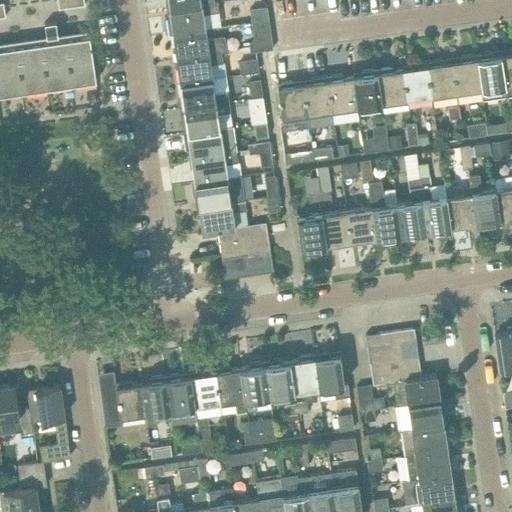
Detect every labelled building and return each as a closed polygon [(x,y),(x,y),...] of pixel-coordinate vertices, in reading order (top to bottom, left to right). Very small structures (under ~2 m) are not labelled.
[(83,0),(57,0),(58,8),(84,5),(83,0)] [(168,34),(173,33),(205,28),(203,13),(219,11),(218,1),(202,3),(169,8),(171,17),(165,18),(168,34)] [(268,19),(266,6),(249,9),(251,22),(268,19)] [(268,19),(251,22),(254,37),(271,35),(268,19)] [(44,23),(46,36),(57,34),(55,21),(44,23)] [(227,49),(225,36),(207,39),(205,28),(173,33),(177,58),(223,50),(227,49)] [(0,47),(0,93),(95,79),(89,34),(0,47)] [(510,52),(501,53),(507,93),(511,92),(511,48),(509,49),(510,52)] [(177,58),(180,83),(213,78),(210,61),(223,59),(222,51),(227,50),(227,49),(223,50),(177,58)] [(476,53),(481,88),(482,97),(507,93),(501,53),(491,55),(491,51),(476,53)] [(476,53),(460,56),(460,59),(451,61),(456,91),(481,88),(476,53)] [(451,61),(442,62),(441,58),(426,61),(431,95),(456,91),(451,61)] [(257,59),(248,60),(250,72),(259,71),(257,59)] [(241,74),(250,72),(248,60),(239,61),(241,74)] [(426,61),(410,63),(411,67),(402,68),(407,98),(431,95),(426,61)] [(392,66),(376,68),(382,102),(383,112),(408,108),(407,98),(402,68),(393,69),(392,66)] [(376,68),(361,70),(361,74),(352,75),(356,106),(382,102),(376,68)] [(343,73),(327,75),(332,109),(356,106),(352,75),(343,76),(343,73)] [(312,81),(302,82),(307,113),(308,123),(333,119),(332,109),(327,75),(311,77),(312,81)] [(215,92),(213,78),(180,83),(184,108),(229,101),(228,91),(215,92)] [(260,79),(249,81),(251,98),(263,96),(260,79)] [(294,84),(293,80),(277,82),(282,117),(307,113),(302,82),(294,84)] [(251,98),(249,98),(252,122),(253,122),(266,120),(263,96),(251,98)] [(184,108),(179,109),(182,132),(233,125),(229,101),(184,108)] [(458,103),(447,105),(448,114),(449,119),(460,118),(459,113),(458,103)] [(255,137),(268,135),(266,120),(253,122),(255,137)] [(487,134),(486,125),(486,121),(467,124),(469,137),(487,134)] [(405,124),(407,134),(416,133),(415,122),(405,124)] [(233,125),(182,132),(185,148),(190,147),(191,153),(189,153),(190,157),(191,157),(236,150),(233,125)] [(427,132),(416,133),(418,144),(429,142),(427,132)] [(418,144),(416,133),(407,134),(408,145),(418,144)] [(386,136),(388,150),(401,148),(400,134),(386,136)] [(371,152),(388,150),(386,136),(386,135),(369,138),(371,152)] [(506,139),(491,141),(493,158),(508,156),(506,139)] [(273,165),(271,152),(269,140),(259,142),(261,153),(263,166),(273,165)] [(259,142),(248,143),(250,154),(261,153),(259,142)] [(490,153),(489,142),(473,144),(474,155),(490,153)] [(348,144),(337,145),(338,155),(349,154),(348,144)] [(459,146),(461,157),(471,155),(469,144),(459,146)] [(317,148),(312,148),(312,149),(314,159),(319,158),(333,156),(331,145),(317,148)] [(312,149),(283,153),(284,163),(314,159),(312,149)] [(238,161),(236,150),(191,157),(195,182),(228,178),(225,163),(238,161)] [(428,174),(427,163),(417,164),(416,152),(408,153),(409,175),(428,174)] [(471,155),(461,157),(462,168),(463,169),(467,169),(467,167),(472,166),(471,155)] [(360,161),(361,171),(371,170),(369,159),(360,161)] [(356,161),(340,163),(342,178),(358,176),(356,161)] [(373,181),(372,179),(371,170),(361,171),(363,182),(368,182),(373,181)] [(468,174),(470,186),(471,191),(475,222),(491,220),(492,223),(500,222),(495,188),(481,190),(479,173),(468,174)] [(264,176),(267,197),(277,196),(274,175),(264,176)] [(429,175),(418,177),(421,198),(426,229),(441,227),(442,230),(451,229),(446,195),(431,197),(429,185),(430,185),(429,175)] [(199,207),(245,200),(242,176),(228,178),(195,182),(199,207)] [(396,202),(401,236),(410,235),(410,231),(426,229),(421,198),(418,177),(407,178),(411,200),(396,202)] [(371,206),(375,236),(391,234),(392,238),(401,236),(396,202),(385,204),(381,178),(372,179),(373,181),(368,182),(371,206)] [(511,185),(495,188),(500,222),(509,221),(509,217),(511,216),(511,185)] [(329,190),(319,191),(320,201),(331,200),(329,190)] [(320,201),(319,191),(308,193),(309,203),(320,201)] [(446,195),(451,229),(460,228),(459,224),(475,222),(471,191),(446,195)] [(279,205),(277,196),(267,197),(269,207),(279,205)] [(246,209),(245,200),(199,207),(202,232),(217,229),(219,241),(244,238),(242,224),(235,226),(232,211),(246,209)] [(375,236),(371,206),(346,209),(351,244),(360,242),(360,239),(375,236)] [(346,209),(322,213),(326,244),(342,241),(342,245),(351,244),(346,209)] [(326,244),(322,213),(296,217),(301,251),(311,250),(310,246),(326,244)] [(265,221),(242,224),(244,238),(267,235),(265,221)] [(244,238),(246,249),(258,248),(269,246),(267,235),(244,238)] [(221,253),(233,251),(246,249),(244,238),(219,241),(221,253)] [(269,246),(258,248),(262,272),(273,271),(269,246)] [(262,272),(258,248),(246,249),(250,274),(262,272)] [(246,249),(233,251),(237,276),(250,274),(246,249)] [(224,278),(237,276),(233,251),(221,253),(224,278)] [(414,327),(402,329),(404,343),(416,342),(414,327)] [(510,332),(495,334),(500,370),(511,368),(511,327),(510,328),(510,332)] [(402,329),(391,330),(395,356),(406,355),(404,343),(402,329)] [(391,330),(379,332),(383,358),(395,356),(391,330)] [(369,360),(383,358),(379,332),(365,334),(369,360)] [(416,342),(404,343),(406,355),(417,353),(417,348),(416,342)] [(417,353),(406,355),(395,356),(397,369),(419,366),(417,353)] [(331,358),(330,354),(314,357),(318,387),(319,391),(334,389),(335,401),(350,399),(348,386),(344,386),(340,356),(331,358)] [(369,360),(371,373),(397,369),(395,356),(383,358),(369,360)] [(294,394),(319,391),(318,387),(314,357),(299,359),(299,362),(290,364),(294,394)] [(281,361),(265,364),(270,398),(294,394),(290,364),(281,365),(281,361)] [(250,370),(240,371),(247,414),(271,411),(270,398),(265,364),(249,366),(250,370)] [(419,366),(397,369),(399,380),(404,379),(421,377),(421,376),(419,366)] [(215,371),(220,405),(235,403),(237,416),(247,414),(240,371),(232,372),(231,369),(215,371)] [(399,380),(397,369),(371,373),(373,384),(399,380)] [(200,377),(191,378),(196,409),(220,405),(215,371),(200,373),(200,377)] [(408,404),(440,400),(436,373),(421,376),(421,377),(404,379),(408,404)] [(166,378),(171,412),(196,409),(191,378),(182,379),(181,376),(166,378)] [(156,414),(171,412),(166,378),(150,380),(150,384),(142,385),(146,416),(148,428),(158,426),(156,414)] [(14,383),(0,385),(0,432),(20,429),(21,432),(33,430),(32,420),(30,405),(29,405),(18,407),(14,383)] [(123,427),(122,419),(146,416),(142,385),(132,386),(132,383),(115,385),(116,393),(101,395),(106,429),(123,427)] [(17,463),(19,476),(45,472),(43,460),(70,456),(60,384),(27,389),(29,405),(30,405),(32,420),(55,417),(59,428),(58,441),(39,443),(41,459),(17,463)] [(364,409),(364,411),(374,409),(370,384),(356,386),(359,410),(364,409)] [(511,389),(502,390),(504,406),(511,404),(511,389)] [(307,400),(295,402),(297,412),(308,410),(307,400)] [(412,429),(443,425),(440,400),(408,404),(412,429)] [(295,402),(285,403),(286,413),(297,412),(295,402)] [(375,419),(374,409),(364,411),(365,421),(375,419)] [(208,416),(197,417),(198,421),(200,438),(202,450),(213,448),(209,426),(208,416)] [(338,419),(340,430),(354,428),(353,417),(338,419)] [(272,418),(248,421),(251,443),(255,442),(275,439),(272,418)] [(246,444),(251,443),(248,421),(243,422),(246,444)] [(405,455),(447,449),(443,425),(412,429),(402,431),(405,455)] [(341,438),(338,439),(340,451),(357,448),(355,436),(351,437),(341,438)] [(200,438),(180,441),(182,453),(202,450),(200,438)] [(170,442),(151,445),(152,457),(172,454),(170,442)] [(295,445),(297,456),(307,454),(305,443),(295,445)] [(370,450),(371,460),(381,459),(379,448),(370,450)] [(409,480),(450,474),(447,449),(405,455),(409,480)] [(255,451),(251,451),(252,461),(264,460),(262,450),(255,451)] [(241,463),(252,461),(251,451),(239,453),(241,463)] [(308,465),(307,454),(297,456),(299,467),(308,465)] [(197,459),(199,470),(209,469),(207,458),(197,459)] [(371,459),(367,460),(368,472),(373,471),(383,470),(381,459),(371,460),(371,459)] [(165,464),(152,466),(153,476),(166,474),(165,464)] [(140,468),(141,478),(153,476),(152,466),(140,468)] [(330,471),(336,511),(361,511),(355,468),(330,471)] [(210,480),(209,469),(199,470),(200,481),(210,480)] [(336,511),(330,471),(305,475),(311,511),(336,511)] [(0,511),(39,507),(36,486),(46,485),(45,472),(19,476),(20,486),(0,489),(0,511)] [(406,506),(422,504),(458,498),(456,488),(452,489),(450,474),(409,480),(403,481),(406,506)] [(311,511),(305,475),(281,479),(286,511),(311,511)] [(281,476),(256,480),(258,498),(260,511),(286,511),(281,479),(281,476)] [(231,486),(206,490),(206,493),(209,511),(234,511),(233,501),(231,486)] [(194,507),(184,509),(184,511),(209,511),(206,493),(206,490),(192,493),(194,507)] [(168,496),(157,497),(158,506),(158,511),(184,511),(184,509),(183,500),(169,503),(168,496)] [(387,496),(373,498),(375,511),(388,509),(387,496)] [(260,511),(258,498),(233,501),(234,511),(260,511)] [(458,498),(422,504),(423,511),(460,511),(460,507),(459,508),(458,498)]
